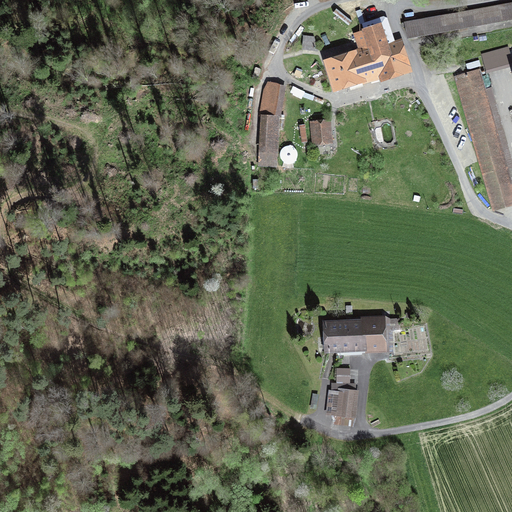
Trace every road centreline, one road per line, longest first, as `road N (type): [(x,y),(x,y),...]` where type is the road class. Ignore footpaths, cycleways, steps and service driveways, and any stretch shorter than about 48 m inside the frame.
road 1 (track): [(0,109),(80,129),(97,157),(87,183),(11,203),(1,235),(18,279),(82,317),(230,370),(303,419)]
road 2 (track): [(303,419),(262,444),(198,511)]
